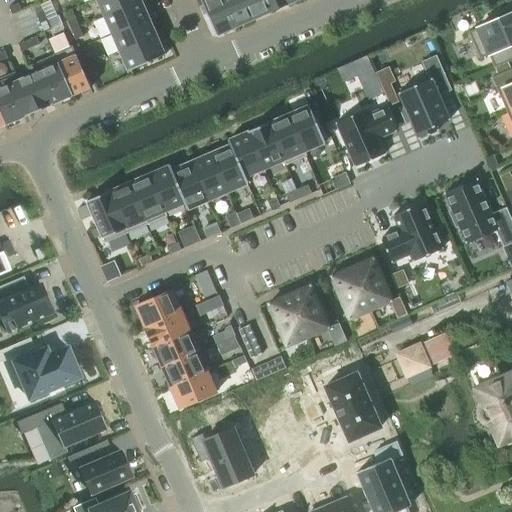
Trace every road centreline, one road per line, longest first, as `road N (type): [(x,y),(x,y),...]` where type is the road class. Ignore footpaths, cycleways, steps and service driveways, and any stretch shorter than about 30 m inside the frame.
road 1 (residential): [(233,264),(462,155)]
road 2 (residential): [(188,511),(94,300)]
road 3 (residential): [(38,147),(47,133),(204,60)]
road 4 (residential): [(94,300),(38,147)]
road 5 (residential): [(94,300),(223,246),(233,264)]
road 6 (residential): [(204,60),(338,0)]
